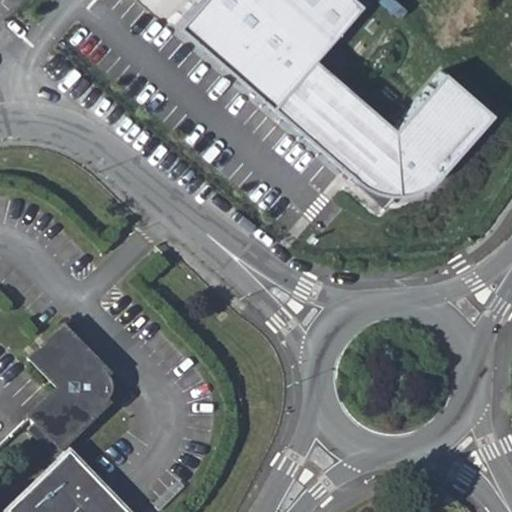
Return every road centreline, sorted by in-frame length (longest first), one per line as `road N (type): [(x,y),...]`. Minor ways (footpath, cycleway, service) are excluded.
road 1 (unknown): [(0,241),(153,386),(161,418),(124,467)]
road 2 (unclassified): [(0,122),(32,122),(78,140),(209,240)]
road 3 (unclassified): [(357,308),(209,240)]
road 4 (unclassified): [(209,240),(314,358)]
